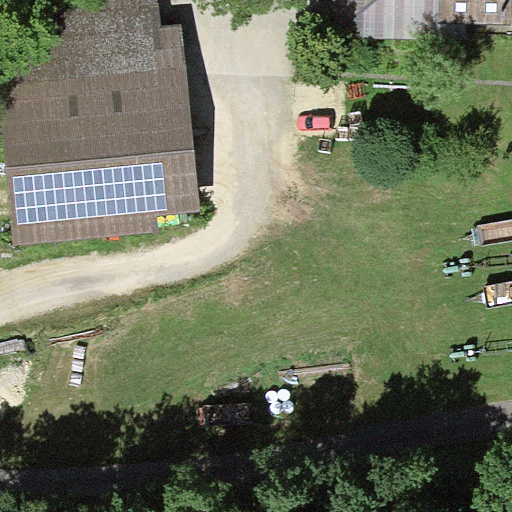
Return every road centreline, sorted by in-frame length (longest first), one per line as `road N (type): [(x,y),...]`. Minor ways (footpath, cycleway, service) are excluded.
road 1 (unclassified): [(0,485),(261,471),(511,425)]
road 2 (unknown): [(223,17),(235,51),(245,148),(243,191),(225,217),(154,267),(62,291),(0,290)]
